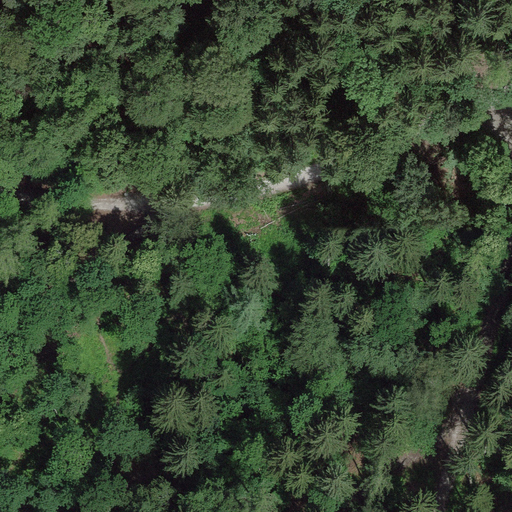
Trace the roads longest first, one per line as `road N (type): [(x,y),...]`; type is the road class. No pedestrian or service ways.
road 1 (track): [(0,166),(137,199),(399,136),(455,132)]
road 2 (track): [(455,132),(494,176),(493,276),(422,511)]
road 3 (track): [(137,199),(151,238),(139,277),(80,323),(0,410)]
road 4 (track): [(137,199),(114,68),(71,22),(17,0)]
road 5 (track): [(453,407),(329,511)]
